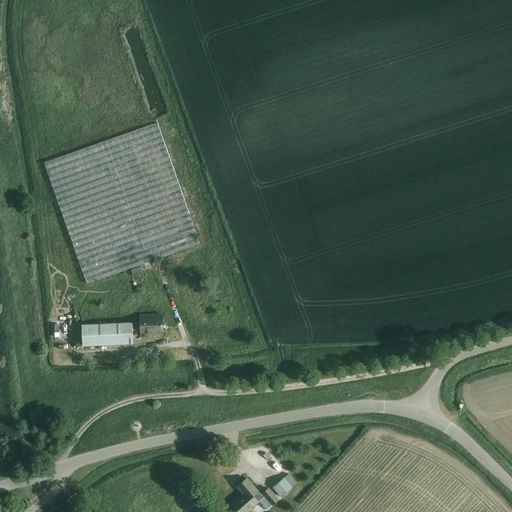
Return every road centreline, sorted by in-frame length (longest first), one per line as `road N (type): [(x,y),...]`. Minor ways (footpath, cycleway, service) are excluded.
road 1 (unclassified): [(422,410),(347,410),(118,448),(0,486)]
road 2 (track): [(0,238),(26,480)]
